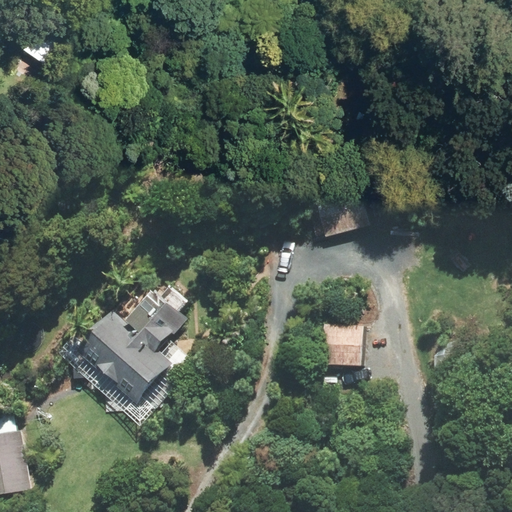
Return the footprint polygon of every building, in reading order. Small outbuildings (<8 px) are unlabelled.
[(38,18),(20,45),(42,60),(60,33),(38,18)] [(327,240),(387,225),(375,184),(317,197),(320,206),(310,209),(318,237),(326,235),(327,240)] [(185,314),(194,304),(174,287),(166,297),(160,292),(132,324),(117,311),(82,353),(142,405),(176,365),(175,363),(191,345),(178,335),(192,319),(185,314)] [(324,323),(321,363),(363,366),(366,326),(324,323)] [(441,346),(437,380),(474,367),(467,336),(441,346)] [(0,436),(0,500),(32,495),(22,433),(0,436)]
